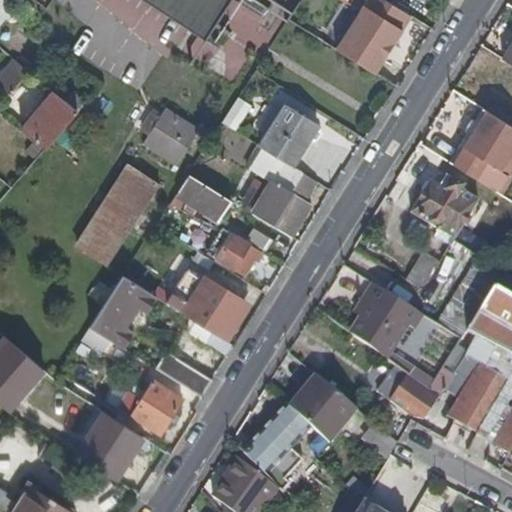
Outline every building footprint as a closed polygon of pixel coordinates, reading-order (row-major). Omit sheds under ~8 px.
[(153,0),(210,37),(216,27),(229,35),(232,31),(219,23),(234,0),(251,0),(267,10),(263,13),(266,15),(268,14),(269,12),(271,10),(275,5),(278,0),(153,0)] [(271,10),(269,12),(287,24),(289,20),(301,2),(297,0),(278,0),(275,5),(271,10)] [(332,48),(356,8),(344,1),(342,0),(302,0),(301,2),(289,20),(332,48)] [(386,0),(367,0),(336,50),(375,75),(385,58),(380,55),(388,42),(393,46),(412,17),(386,0)] [(380,55),(385,58),(393,46),(388,42),(380,55)] [(15,59),(0,76),(0,85),(11,95),(30,72),(15,59)] [(231,128),(264,76),(256,71),(223,122),(231,128)] [(74,90),(65,100),(78,112),(79,111),(87,102),(74,90)] [(55,93),(22,131),(45,150),(53,141),(78,112),(65,100),(55,93)] [(276,124),(284,110),(276,105),(267,118),(276,124)] [(284,110),(276,124),(261,146),(287,162),(291,165),(316,125),(287,106),(284,110)] [(160,118),(150,134),(144,144),(177,166),(201,129),(167,108),(160,118)] [(89,119),(79,111),(78,112),(53,141),(63,149),(89,119)] [(511,153),(511,125),(488,111),(479,126),(472,137),(453,167),(490,189),(511,153)] [(150,134),(160,118),(153,114),(143,129),(150,134)] [(479,126),(474,123),(468,134),(472,137),(479,126)] [(301,205),(317,181),(291,165),(287,162),(254,214),(291,237),(308,209),(301,205)] [(160,186),(129,166),(76,247),(107,267),(160,186)] [(230,202),(191,177),(179,194),(219,220),(230,202)] [(444,189),(430,181),(411,213),(453,239),(477,201),(460,191),(463,185),(451,178),(444,189)] [(224,228),(208,253),(244,275),(259,251),(224,228)] [(271,239),(254,228),(248,238),(265,249),(271,239)] [(421,255),(405,280),(416,287),(419,288),(422,288),(424,287),(426,286),(427,284),(429,282),(438,266),(421,255)] [(479,256),(437,324),(441,326),(461,339),(466,331),(494,286),(496,281),(497,280),(503,271),(479,256)] [(189,267),(181,280),(198,290),(206,278),(189,267)] [(147,313),(157,297),(154,295),(124,276),(91,327),(111,339),(124,348),(134,331),(126,326),(138,307),(147,313)] [(181,280),(167,303),(184,314),(206,327),(208,323),(226,335),(247,301),(207,276),(206,278),(198,290),(181,280)] [(503,285),(496,281),(494,286),(500,289),(503,285)] [(373,284),(364,299),(371,303),(361,318),(351,334),(385,359),(408,326),(413,330),(423,315),(373,284)] [(497,347),(511,355),(511,353),(511,295),(500,289),(494,286),(466,331),(497,347)] [(157,297),(162,300),(166,294),(162,290),(157,291),(154,295),(157,297)] [(371,303),(364,299),(355,314),(361,318),(371,303)] [(423,356),(410,377),(429,391),(437,379),(437,378),(461,339),(441,326),(430,344),(423,356)] [(102,353),(111,339),(91,327),(82,340),(102,353)] [(226,356),(234,344),(209,329),(204,337),(209,340),(206,344),(226,356)] [(0,404),(14,415),(46,369),(0,337),(0,404)] [(423,356),(430,344),(419,338),(412,350),(423,356)] [(511,355),(497,347),(488,362),(493,365),(458,421),(469,427),(511,355)] [(166,352),(156,368),(201,396),(212,380),(166,352)] [(511,415),(496,442),(511,452),(511,450),(511,353),(511,355),(511,415)] [(511,415),(511,355),(469,427),(496,442),(511,415)] [(454,418),(458,421),(493,365),(488,362),(454,418)] [(407,414),(413,418),(429,391),(410,377),(395,366),(386,379),(391,383),(381,396),(407,414)] [(313,374),(286,404),(290,407),(316,377),(313,374)] [(316,377),(290,407),(306,422),(328,443),(357,410),(316,377)] [(446,385),(437,379),(429,391),(413,418),(424,421),(446,385)] [(136,403),(129,415),(160,434),(181,399),(151,380),(136,403)] [(81,401),(67,393),(47,424),(60,432),(81,401)] [(129,415),(136,403),(132,400),(124,412),(129,415)] [(286,404),(277,413),(297,431),(306,422),(290,407),(286,404)] [(123,473),(145,438),(107,413),(84,448),(123,473)] [(277,413),(242,451),(277,487),(291,468),(281,458),(297,440),(293,436),(297,431),(277,413)] [(0,423),(3,426),(9,418),(5,414),(0,419),(0,423)] [(402,419),(389,436),(397,443),(410,423),(402,419)] [(365,438),(389,457),(393,451),(397,443),(389,436),(376,426),(365,438)] [(240,487),(262,508),(277,487),(242,451),(215,495),(228,504),(228,503),(240,487)] [(353,477),(345,487),(352,494),(361,503),(365,496),(369,490),(353,477)] [(72,511),(28,485),(11,511),(72,511)] [(240,487),(228,503),(242,511),(259,511),(262,508),(240,487)] [(339,511),(355,511),(361,503),(352,494),(339,511)] [(388,511),(365,496),(355,511),(388,511)]
